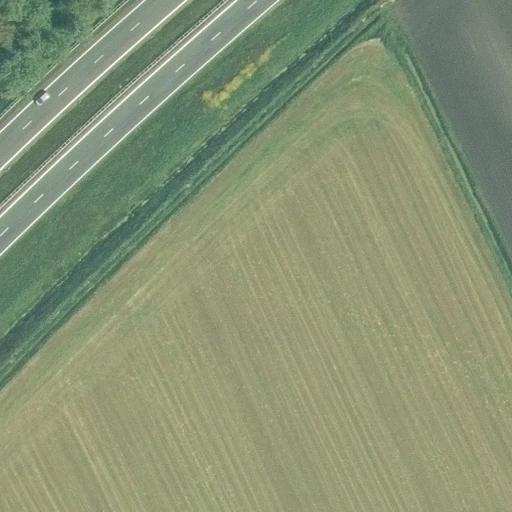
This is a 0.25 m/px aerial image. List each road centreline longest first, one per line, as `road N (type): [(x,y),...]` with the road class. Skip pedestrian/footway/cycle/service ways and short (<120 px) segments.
road 1 (trunk): [(0,237),(130,108),(257,0)]
road 2 (trunk): [(166,0),(0,153)]
